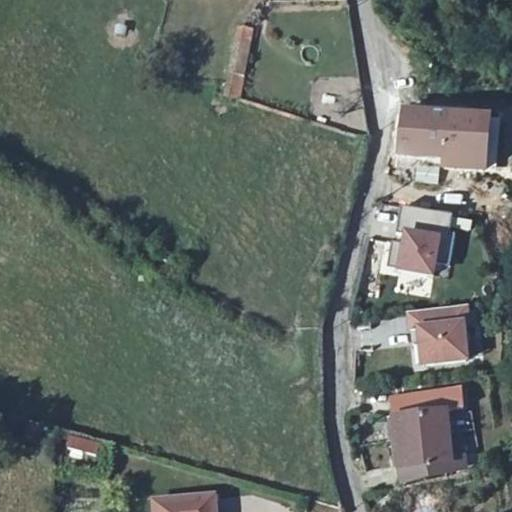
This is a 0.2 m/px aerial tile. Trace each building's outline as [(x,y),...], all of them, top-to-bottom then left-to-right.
[(243,98),(252,27),(236,25),(226,95),(243,98)] [(460,169),(458,180),(470,181),(476,120),(403,113),(398,157),(445,161),(460,169)] [(454,218),(402,209),(397,236),(408,238),(406,247),(392,244),(388,270),(434,278),(436,266),(451,269),(456,237),(450,236),(454,218)] [(471,311),(413,317),(415,335),(425,334),(426,347),(428,368),(471,364),(468,330),(473,329),(471,311)] [(425,334),(415,335),(416,348),(426,347),(425,334)] [(390,399),(393,421),(399,471),(400,471),(453,464),(446,413),(454,412),(462,411),(460,391),(390,399)] [(446,413),(453,464),(460,463),(454,412),(446,413)] [(399,471),(393,421),(389,421),(395,471),(399,471)] [(71,436),(66,457),(95,464),(100,443),(71,436)] [(404,487),(466,473),(465,462),(460,463),(453,464),(400,471),(404,487)] [(214,511),(214,499),(154,504),(154,511),(214,511)]
